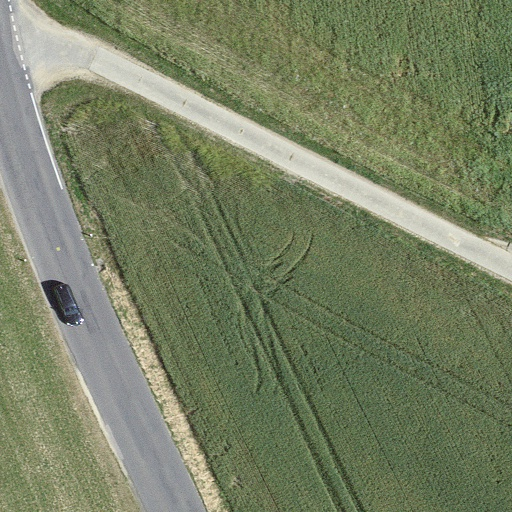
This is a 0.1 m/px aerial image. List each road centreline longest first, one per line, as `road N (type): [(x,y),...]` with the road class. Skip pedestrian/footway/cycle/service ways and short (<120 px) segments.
road 1 (track): [(511,266),(98,60),(0,39)]
road 2 (tertiary): [(0,71),(67,269),(177,511)]
